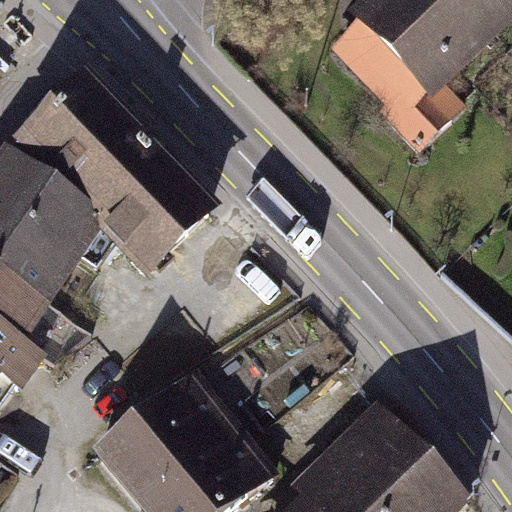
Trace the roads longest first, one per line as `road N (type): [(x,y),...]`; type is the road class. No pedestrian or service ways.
road 1 (primary): [(511,444),(113,13)]
road 2 (residential): [(113,13),(0,123)]
